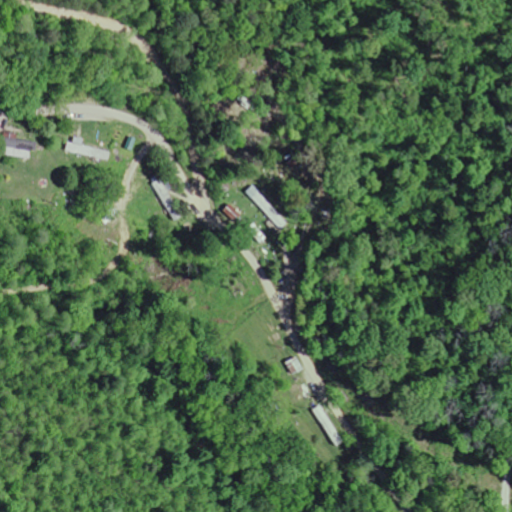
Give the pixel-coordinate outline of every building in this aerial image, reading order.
[(32,161),(34,144),(8,140),(7,145),(10,145),(8,157),(32,161)] [(85,156),(87,147),(68,143),(66,152),(85,156)] [(152,186),(174,223),(182,218),(160,182),(152,186)] [(286,225),(256,194),(251,199),(280,230),(286,225)] [(235,223),(241,216),(230,205),(223,212),(235,223)]
